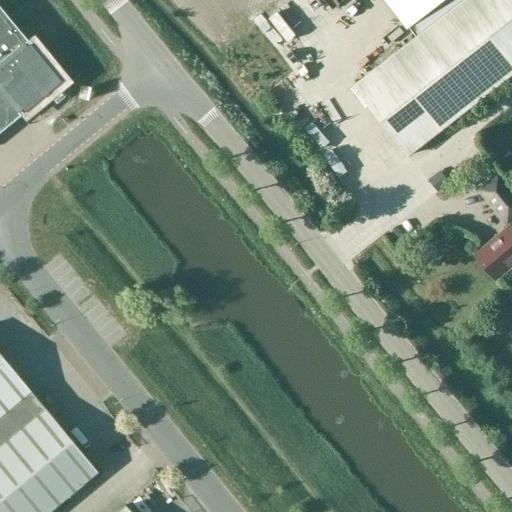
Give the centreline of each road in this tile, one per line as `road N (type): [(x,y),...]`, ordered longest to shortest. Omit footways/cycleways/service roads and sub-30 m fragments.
road 1 (tertiary): [(511,489),(160,65)]
road 2 (unclassified): [(226,511),(0,232)]
road 3 (unclassified): [(0,205),(160,65)]
